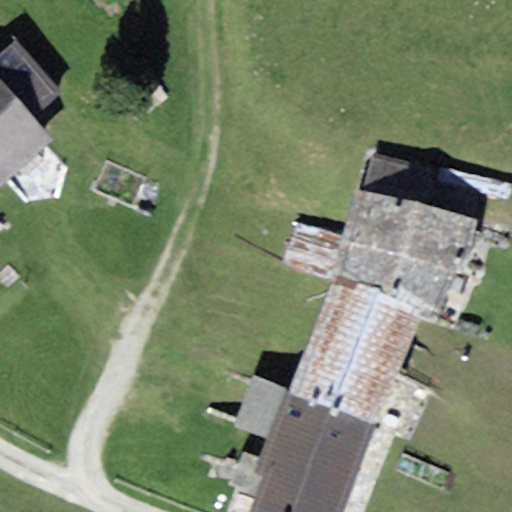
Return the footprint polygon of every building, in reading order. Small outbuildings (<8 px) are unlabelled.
[(0,88),(0,189),(50,144),(0,88)] [(365,193),(424,208),(434,170),(375,155),(365,193)] [(422,309),(440,314),(450,267),(468,270),(478,222),(424,208),(365,193),(357,191),(335,284),(422,309)] [(376,425),(422,309),(335,284),(289,392),(376,425)] [(235,424),(271,439),(289,392),(253,378),(235,424)] [(258,496),(251,511),(345,511),(376,425),(289,392),(271,439),(262,460),(257,474),(265,477),(258,496)] [(230,486),(258,496),(265,477),(257,474),(262,460),(246,453),(230,486)]
